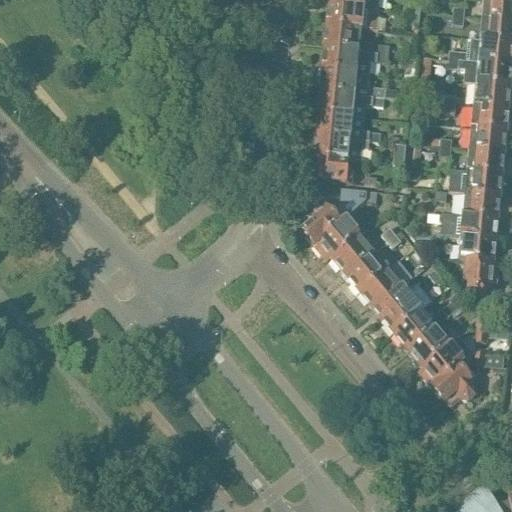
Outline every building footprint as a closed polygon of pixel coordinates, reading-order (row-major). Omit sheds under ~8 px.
[(323,0),(322,6),(327,7),(327,8),(377,13),(378,0),(323,0)] [(511,4),(484,2),(481,23),(511,25),(511,4)] [(419,17),(420,7),(409,6),(408,16),(419,17)] [(327,8),(325,30),(361,34),(377,35),(379,13),(377,13),(327,8)] [(452,20),(464,21),(465,12),(453,11),(452,20)] [(409,29),(418,30),(419,18),(411,18),(409,29)] [(463,30),(464,21),(452,20),(451,29),(463,30)] [(511,25),(481,23),(479,45),(511,48),(511,25)] [(359,56),(361,34),(325,30),(323,52),(359,56)] [(459,65),(511,70),(511,48),(479,45),(467,44),(466,57),(460,57),(459,65)] [(377,49),(376,58),(388,59),(389,50),(377,49)] [(376,58),(359,56),(323,52),(321,74),(356,78),(370,79),(371,66),(375,66),(376,58)] [(459,65),(460,57),(449,55),(448,64),(459,65)] [(387,67),(388,59),(376,58),(375,66),(387,67)] [(447,73),(459,74),(459,65),(448,64),(447,73)] [(463,88),(475,89),(511,93),(511,79),(511,70),(459,65),(459,74),(464,75),(463,88)] [(356,78),(321,74),(318,96),(372,102),(372,95),(368,94),(370,79),(356,78)] [(511,93),(475,89),(473,111),(509,114),(511,93)] [(372,95),(372,102),(383,103),(396,104),(397,94),(373,92),(372,95)] [(372,102),(318,96),(316,118),(364,123),(365,110),(371,110),(372,102)] [(445,99),(444,107),(455,109),(456,100),(445,99)] [(382,111),(383,103),(372,102),(371,110),(382,111)] [(454,118),(455,109),(444,107),(443,117),(454,118)] [(509,114),(473,111),(471,132),(506,136),(509,114)] [(316,118),(314,140),(350,144),(367,146),(368,136),(363,136),(364,123),(316,118)] [(506,136),(471,132),(468,154),(504,158),(506,136)] [(368,136),(367,146),(379,147),(380,137),(368,136)] [(367,146),(350,144),(314,140),(312,162),(348,166),(360,167),(362,153),(367,154),(367,146)] [(440,151),(451,152),(452,145),(441,144),(440,151)] [(405,150),(395,149),(393,170),(403,171),(405,150)] [(450,162),(451,152),(440,151),(439,161),(450,162)] [(504,158),(468,154),(466,177),(502,180),(504,158)] [(347,176),(348,166),(312,162),(310,177),(316,177),(315,185),(351,189),(352,177),(347,176)] [(410,172),(409,184),(419,185),(421,173),(410,172)] [(502,180),(466,177),(464,198),(500,202),(502,180)] [(364,181),(363,190),(375,191),(376,182),(364,181)] [(376,197),(367,196),(366,206),(375,207),(376,197)] [(446,205),(447,196),(436,196),(435,204),(446,205)] [(500,202),(464,198),(462,220),(498,224),(500,202)] [(301,235),(313,250),(345,225),(343,223),(339,227),(321,206),(306,219),(312,226),(301,235)] [(329,263),(330,264),(358,241),(367,234),(362,228),(362,225),(360,221),(356,218),(353,217),(352,216),(343,223),(345,225),(313,250),(326,266),(329,263)] [(460,242),(496,246),(498,224),(462,220),(444,218),(443,232),(442,240),(460,242)] [(442,240),(443,232),(432,231),(431,239),(442,241),(442,240)] [(386,247),(394,239),(389,232),(380,240),(386,247)] [(406,242),(400,235),(394,239),(386,247),(391,254),(406,242)] [(430,251),(431,239),(413,238),(410,240),(418,249),(430,251)] [(345,281),(372,258),(358,241),(330,264),(345,281)] [(496,246),(460,242),(459,251),(458,265),(465,266),(493,268),(496,246)] [(359,298),(387,275),(372,258),(345,281),(359,298)] [(387,275),(359,298),(372,314),(373,315),(375,318),(406,292),(404,289),(412,282),(398,266),(387,275)] [(493,269),(493,268),(465,266),(463,282),(468,283),(467,296),(468,296),(467,309),(489,311),(490,298),(495,299),(498,270),(493,269)] [(437,272),(419,286),(425,294),(434,286),(436,288),(444,281),(437,272)] [(408,295),(406,292),(375,318),(392,338),(420,315),(414,307),(422,301),(413,291),(408,295)] [(450,307),(451,307),(442,314),(448,321),(465,306),(459,299),(450,307)] [(420,315),(392,338),(407,356),(419,345),(434,332),(420,315)] [(477,333),(487,334),(488,321),(478,320),(477,333)] [(448,349),(434,332),(419,345),(407,356),(421,372),(448,349)] [(487,334),(477,333),(475,347),(486,348),(487,334)] [(418,376),(431,392),(462,365),(463,367),(473,359),(458,341),(448,349),(421,372),(422,373),(418,376)] [(459,371),(469,383),(477,376),(478,373),(483,373),(485,359),(473,358),(473,359),(463,367),(459,371)] [(474,400),(475,390),(469,383),(459,371),(463,367),(462,365),(431,392),(444,407),(454,398),(459,404),(468,405),(474,400)] [(511,511),(511,501),(508,502),(508,505),(495,508),(489,495),(474,503),(471,501),(465,509),(462,511),(511,511)]
